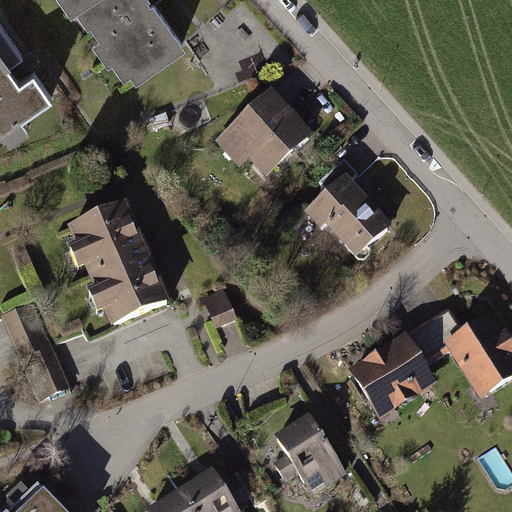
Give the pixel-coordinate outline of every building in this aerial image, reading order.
[(156,0),(62,0),(70,11),(75,7),(87,24),(89,22),(98,35),(91,40),(106,61),(110,59),(122,75),(129,70),(135,79),(186,42),(156,0)] [(0,133),(2,132),(9,142),(30,127),(23,118),(54,96),(33,66),(18,76),(10,65),(23,55),(0,22),(0,133)] [(272,91),(214,144),(239,171),(248,162),(266,182),(315,137),(272,91)] [(393,230),(350,184),(358,177),(344,162),(321,184),(330,193),(304,217),(321,235),(326,231),(356,263),(393,230)] [(110,333),(171,306),(127,205),(67,231),(74,248),(67,251),(77,273),(83,270),(93,292),(86,295),(96,318),(102,315),(110,333)] [(224,290),(202,300),(216,331),(238,322),(224,290)] [(37,304),(1,319),(20,364),(21,363),(38,405),(73,390),(37,304)] [(445,347),(467,333),(451,308),(406,337),(427,368),(449,354),(445,347)] [(467,333),(445,347),(449,354),(481,403),(511,382),(511,340),(508,334),(503,337),(491,318),(467,333)] [(406,337),(348,374),(380,424),(439,387),(427,368),(406,337)] [(346,476),(309,417),(273,439),(286,459),(274,466),(286,485),(299,477),(312,498),(346,476)] [(213,471),(146,511),(238,511),(237,510),(249,502),(237,481),(224,489),(213,471)] [(54,511),(36,492),(14,511),(54,511)]
